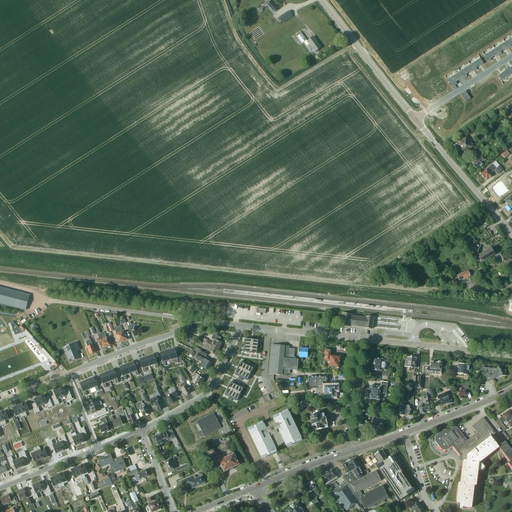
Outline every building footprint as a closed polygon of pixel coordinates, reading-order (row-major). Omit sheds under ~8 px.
[(272,3),(268,6),(274,13),(278,9),(272,3)] [(283,15),(279,18),(283,24),(287,21),(283,15)] [(300,32),(296,35),(298,37),(300,41),(302,43),(304,42),(308,48),(309,49),(310,50),(312,48),(315,52),(316,51),(317,52),(318,51),(318,50),(321,48),(313,37),(307,41),(302,34),(300,32)] [(505,42),(495,49),(498,54),(501,53),(508,48),(505,42)] [(495,49),(484,56),(488,61),(490,59),(498,54),(495,49)] [(480,58),(470,65),(473,70),(476,69),(483,64),(480,58)] [(470,65),(460,72),(463,77),(466,75),(473,70),(470,65)] [(505,71),(498,76),(501,81),(511,75),(508,70),(505,71)] [(460,72),(447,80),(452,88),(455,86),(457,84),(456,82),(463,77),(460,72)] [(466,92),(461,95),(466,103),(471,99),(466,92)] [(471,142),(466,135),(462,138),(464,140),(458,145),(460,148),(459,149),(464,154),(466,152),(467,154),(471,151),(470,149),(473,146),(471,142)] [(504,153),(502,151),(499,154),(504,159),(510,154),(507,150),(504,153)] [(486,160),(481,153),(477,156),(477,157),(471,161),(474,165),(473,165),(476,169),(480,166),(484,163),(484,162),(486,160)] [(483,174),(482,174),(481,175),(484,178),(485,178),(487,179),(489,177),(489,178),(492,176),(491,174),(495,170),(498,174),(503,170),(499,166),(497,168),(493,164),(486,169),(487,170),(482,173),(483,174)] [(507,190),(500,182),(498,184),(497,184),(495,187),(493,188),(496,192),(495,192),(496,193),(495,193),(497,195),(498,195),(498,196),(500,194),(500,195),(501,194),(503,192),(504,193),(507,190)] [(466,240),(472,252),(477,249),(471,238),(466,240)] [(495,255),(491,249),(479,256),(480,257),(479,258),(481,261),(483,260),(484,261),(495,255)] [(511,258),(509,260),(507,261),(502,252),(497,254),(504,267),(506,266),(509,270),(510,272),(511,270),(511,258)] [(457,275),(459,281),(470,276),(468,271),(457,275)] [(30,295),(0,287),(0,303),(26,310),(30,295)] [(351,315),(342,314),(341,321),(341,326),(351,327),(351,326),(365,327),(365,328),(372,329),(373,318),(366,317),(366,318),(362,317),(351,316),(351,315)] [(397,325),(398,319),(390,318),(389,323),(379,322),(378,327),(400,329),(400,325),(397,325)] [(130,321),(130,322),(126,323),(130,332),(133,331),(135,337),(140,335),(140,334),(144,333),(145,331),(144,330),(142,330),(141,328),(138,329),(136,326),(135,327),(134,324),(132,324),(130,321)] [(41,349),(41,348),(54,362),(54,363),(55,365),(53,367),(52,366),(49,368),(52,371),(59,365),(56,361),(55,361),(42,347),(43,347),(40,344),(40,345),(26,329),(22,325),(19,327),(23,331),(25,330),(39,345),(38,346),(41,349)] [(118,327),(123,341),(124,341),(125,341),(127,340),(127,339),(124,331),(123,331),(122,329),(121,325),(118,327)] [(123,341),(118,327),(115,328),(116,331),(117,333),(116,334),(119,342),(120,342),(120,343),(122,342),(123,341)] [(100,331),(97,332),(98,335),(101,341),(99,341),(102,349),(103,348),(104,349),(107,348),(102,333),(101,334),(100,331)] [(105,332),(102,333),(107,348),(111,347),(110,346),(111,345),(109,337),(107,338),(105,332)] [(222,344),(219,342),(222,338),(213,334),(211,338),(215,340),(214,342),(212,342),(211,343),(208,341),(207,343),(219,349),(220,346),(221,347),(222,344)] [(244,346),(244,353),(250,353),(257,354),(258,349),(258,347),(258,345),(259,340),(252,340),(246,339),(245,339),(245,340),(244,346)] [(90,340),(88,341),(86,342),(88,347),(87,347),(90,355),(96,352),(93,345),(91,340),(90,340)] [(70,348),(65,350),(69,360),(71,359),(72,361),(80,358),(79,355),(78,355),(76,352),(80,350),(77,342),(69,345),(70,348)] [(215,356),(219,349),(207,343),(206,345),(209,347),(210,346),(212,347),(210,352),(212,353),(212,354),(215,356)] [(297,370),(298,360),(294,359),(295,349),(290,349),(290,347),(289,347),(281,346),(272,345),(271,346),(269,373),(269,374),(286,375),(287,375),(287,373),(289,373),(290,370),(297,370)] [(175,348),(168,350),(170,360),(175,359),(176,363),(179,362),(175,348)] [(300,348),(299,359),(307,359),(307,362),(310,362),(310,356),(307,356),(308,349),(300,348)] [(168,350),(160,352),(164,366),(166,365),(165,362),(170,360),(168,350)] [(331,350),(325,350),(325,355),(326,355),(326,361),(330,361),(329,366),(339,367),(339,362),(340,362),(341,357),(331,356),(331,350)] [(198,353),(196,357),(195,359),(202,362),(200,366),(208,370),(212,363),(207,360),(208,358),(198,353)] [(154,354),(147,357),(150,366),(155,365),(156,368),(159,367),(154,354)] [(147,357),(139,359),(144,372),(146,371),(145,368),(150,366),(147,357)] [(383,359),(375,358),(374,365),(373,365),(372,370),(382,371),(382,370),(387,370),(388,363),(387,363),(387,361),(383,360),(383,359)] [(417,359),(408,358),(408,360),(406,360),(405,367),(416,368),(417,359)] [(134,361),(126,364),(130,374),(135,372),(136,375),(139,374),(134,361)] [(238,368),(235,374),(241,377),(247,380),(250,374),(253,368),(249,366),(247,365),(245,364),(241,362),(238,368)] [(440,362),(439,362),(438,363),(437,363),(431,362),(430,369),(429,369),(429,368),(426,368),(425,373),(441,374),(441,369),(442,363),(441,363),(440,362)] [(126,364),(119,367),(124,380),(127,379),(126,376),(130,374),(126,364)] [(468,371),(469,366),(467,365),(458,364),(457,370),(455,370),(455,374),(466,375),(467,371),(468,371)] [(194,374),(198,369),(193,365),(189,370),(194,374)] [(485,367),(484,367),(485,365),(481,365),(480,370),(484,371),(488,381),(492,379),(492,378),(501,375),(505,375),(506,370),(500,369),(497,367),(496,369),(485,367)] [(114,369),(106,372),(110,382),(115,380),(116,383),(119,382),(114,369)] [(106,372),(99,375),(104,388),(107,387),(106,383),(110,382),(106,372)] [(195,384),(200,387),(204,379),(199,377),(199,376),(195,374),(191,382),(195,384)] [(317,388),(317,394),(325,393),(325,398),(338,398),(338,393),(337,393),(337,386),(326,386),(326,383),(328,383),(328,376),(309,376),(310,388),(317,388)] [(94,377),(87,380),(90,389),(95,388),(97,391),(99,390),(94,377)] [(87,380),(79,383),(85,396),(87,395),(86,391),(90,389),(87,380)] [(187,385),(185,382),(181,385),(182,388),(181,389),(185,396),(186,395),(186,396),(187,395),(187,394),(191,392),(187,385)] [(228,388),(225,394),(229,396),(231,397),(233,398),(237,401),(240,394),(243,388),(239,386),(237,385),(235,384),(231,382),(228,388)] [(388,382),(382,382),(381,387),(370,386),(370,390),(367,391),(367,393),(366,393),(366,398),(379,400),(380,393),(387,394),(388,382)] [(459,394),(460,399),(465,398),(464,397),(468,396),(466,390),(469,389),(467,383),(461,384),(463,388),(459,389),(459,390),(456,391),(457,394),(459,394)] [(64,387),(58,389),(62,398),(66,396),(68,400),(72,399),(69,390),(65,391),(64,387)] [(55,395),(51,397),(55,406),(59,404),(58,399),(62,398),(58,389),(53,391),(55,395)] [(166,398),(170,405),(176,401),(174,398),(179,396),(175,391),(169,395),(169,396),(166,398)] [(452,403),(448,391),(437,396),(439,399),(440,399),(442,405),(448,403),(448,404),(452,403)] [(408,406),(400,406),(400,416),(401,416),(402,417),(404,417),(404,416),(405,416),(411,416),(411,406),(414,406),(414,394),(409,394),(409,403),(408,403),(408,406)] [(44,395),(39,397),(42,406),(47,404),(49,408),(53,407),(49,397),(46,399),(44,395)] [(268,395),(259,399),(261,405),(271,400),(268,395)] [(157,396),(150,400),(152,405),(155,403),(155,404),(158,411),(164,408),(162,405),(163,405),(161,401),(160,401),(157,396)] [(422,397),(423,405),(419,406),(420,414),(425,413),(425,411),(430,410),(429,404),(430,404),(428,396),(422,397)] [(35,403),(32,404),(36,413),(40,412),(38,407),(42,406),(39,397),(34,399),(35,403)] [(96,399),(87,402),(89,406),(90,409),(99,406),(102,404),(101,401),(97,403),(96,399)] [(26,402),(19,405),(24,417),(24,416),(24,417),(27,416),(26,412),(29,411),(26,402)] [(142,402),(135,404),(138,409),(140,408),(140,409),(142,413),(143,412),(144,416),(149,413),(146,406),(145,406),(142,402)] [(19,405),(12,408),(16,417),(20,416),(21,418),(22,418),(24,417),(19,405)] [(99,406),(90,409),(92,414),(96,412),(97,416),(102,414),(106,412),(105,408),(100,410),(99,406)] [(133,408),(129,409),(124,411),(127,417),(128,420),(129,420),(131,424),(136,421),(133,414),(135,413),(133,408)] [(218,430),(228,425),(220,410),(192,424),(200,439),(218,430)] [(263,425),(262,422),(248,429),(262,459),(276,452),(274,447),(285,442),(287,447),(302,440),(287,410),(273,417),(274,420),(263,425)] [(6,411),(0,412),(0,416),(3,425),(6,424),(5,421),(9,419),(6,411)] [(511,413),(510,411),(503,416),(506,421),(507,421),(508,424),(510,427),(511,425),(511,420),(511,418),(511,417),(511,413)] [(316,431),(328,427),(326,418),(325,418),(324,413),(319,415),(319,412),(313,414),(314,416),(310,417),(311,420),(312,425),(311,425),(313,433),(316,432),(316,431)] [(361,424),(361,425),(369,426),(369,430),(375,431),(376,423),(376,424),(380,424),(381,418),(377,418),(377,419),(376,419),(376,418),(370,417),(371,413),(363,412),(361,424)] [(103,422),(104,424),(105,425),(99,427),(102,433),(109,430),(107,424),(108,423),(106,417),(100,420),(101,423),(103,422)] [(112,421),(114,424),(115,428),(123,424),(120,418),(114,420),(112,417),(110,418),(112,421)] [(13,427),(21,425),(18,418),(11,421),(13,427)] [(436,436),(435,441),(442,450),(447,450),(448,449),(453,446),(460,456),(460,460),(462,461),(464,461),(461,483),(459,483),(456,502),(460,503),(459,508),(462,508),(463,507),(471,508),(474,485),(476,485),(478,470),(480,471),(484,467),(480,462),(480,461),(481,460),(495,449),(496,449),(503,443),(489,424),(484,418),(475,424),(472,426),(477,433),(467,441),(458,427),(454,427),(450,430),(444,429),(436,436)] [(502,423),(499,419),(497,421),(503,429),(505,428),(502,423)] [(228,425),(218,430),(221,436),(231,432),(231,431),(228,425)] [(81,434),(77,435),(80,444),(85,442),(84,438),(88,436),(84,427),(80,429),(81,434)] [(158,435),(155,436),(158,445),(163,442),(163,441),(169,438),(166,432),(164,433),(163,433),(160,434),(160,433),(157,434),(158,435)] [(71,433),(67,434),(70,443),(74,442),(75,446),(80,444),(77,435),(73,437),(71,433)] [(62,441),(58,443),(61,452),(66,450),(64,446),(68,444),(64,435),(60,437),(62,441)] [(51,440),(47,442),(51,451),(54,450),(56,454),(61,452),(58,443),(53,445),(51,440)] [(39,447),(36,448),(41,460),(48,457),(45,448),(41,450),(39,447)] [(35,452),(31,454),(34,462),(41,460),(36,448),(34,449),(35,452)] [(22,458),(18,459),(21,468),(26,466),(24,462),(28,460),(24,451),(20,453),(22,458)] [(378,453),(375,455),(379,461),(377,462),(379,464),(381,467),(378,469),(381,472),(381,473),(387,482),(386,483),(390,488),(386,490),(388,494),(392,491),(399,502),(400,501),(414,492),(414,491),(415,491),(391,456),(388,458),(387,459),(385,457),(386,456),(382,451),(378,453)] [(216,453),(213,452),(211,458),(214,459),(218,468),(222,466),(224,472),(225,471),(226,472),(228,471),(228,470),(234,467),(235,467),(237,466),(239,465),(238,464),(239,463),(237,460),(234,455),(233,455),(232,452),(227,454),(228,457),(222,460),(221,456),(216,453)] [(113,460),(111,455),(99,460),(100,462),(99,462),(100,463),(102,467),(111,464),(112,468),(112,469),(113,469),(116,468),(113,460)] [(11,457),(7,458),(11,467),(14,466),(16,470),(21,468),(18,459),(13,461),(11,457)] [(116,468),(113,469),(114,473),(126,468),(125,464),(124,463),(122,457),(113,460),(116,468)] [(164,462),(168,471),(174,469),(171,462),(175,460),(174,458),(164,462)] [(332,491),(329,493),(336,503),(339,501),(346,511),(355,505),(359,511),(361,510),(362,509),(363,508),(361,505),(362,504),(365,509),(390,497),(388,494),(386,490),(384,485),(359,497),(357,492),(378,482),(377,482),(381,480),(376,471),(365,476),(360,467),(359,467),(355,459),(350,461),(352,464),(348,465),(347,463),(342,465),(346,473),(348,473),(350,476),(345,478),(346,481),(332,491)] [(84,464),(78,467),(82,479),(83,478),(85,478),(84,475),(88,474),(88,473),(84,464)] [(504,464),(479,485),(485,493),(487,492),(504,511),(511,511),(511,476),(509,473),(510,472),(504,464)] [(78,467),(71,470),(74,478),(78,477),(79,478),(79,480),(82,479),(78,467)] [(145,470),(138,473),(137,469),(131,471),(131,472),(127,474),(128,477),(134,475),(137,481),(144,478),(148,476),(145,470)] [(321,476),(326,485),(338,478),(333,469),(321,476)] [(204,480),(207,479),(204,471),(199,473),(201,477),(196,479),(195,475),(192,477),(180,482),(182,485),(185,484),(187,487),(191,485),(192,488),(201,484),(201,485),(204,484),(204,483),(205,483),(204,480)] [(64,473),(57,475),(62,487),(65,486),(64,484),(68,482),(64,473)] [(57,475),(50,478),(54,487),(57,485),(59,488),(62,487),(57,475)] [(100,490),(113,484),(110,478),(97,483),(100,490)] [(314,489),(318,495),(322,492),(318,487),(320,486),(319,484),(316,479),(306,486),(311,492),(314,489)] [(68,483),(70,489),(79,486),(77,480),(68,483)] [(42,481),(37,483),(41,492),(45,490),(47,494),(51,493),(47,484),(44,485),(42,481)] [(34,489),(30,491),(34,500),(38,498),(36,494),(41,492),(37,483),(32,485),(34,489)] [(142,492),(140,485),(134,488),(137,494),(142,492)] [(16,492),(19,501),(27,498),(24,489),(16,492)] [(138,508),(135,502),(138,501),(134,492),(129,494),(132,501),(130,502),(134,511),(139,511),(140,511),(138,508)] [(4,505),(7,504),(7,503),(15,500),(13,494),(9,495),(0,498),(3,505),(4,505)] [(157,501),(155,502),(152,496),(147,499),(149,504),(148,505),(149,506),(146,508),(148,511),(151,510),(151,511),(152,511),(157,510),(158,510),(161,509),(160,506),(159,506),(157,501)] [(416,503),(415,501),(408,505),(412,511),(414,509),(415,511),(424,511),(425,511),(422,506),(421,506),(418,502),(416,503)] [(303,511),(300,508),(301,508),(298,503),(287,510),(288,511),(303,511)]
